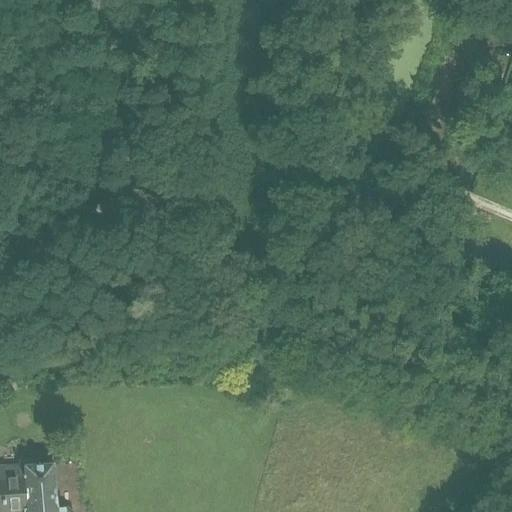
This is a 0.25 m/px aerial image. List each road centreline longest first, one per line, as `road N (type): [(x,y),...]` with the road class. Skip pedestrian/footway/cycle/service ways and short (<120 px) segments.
road 1 (tertiary): [(478,376),(269,314),(197,267),(141,184),(89,0)]
road 2 (track): [(141,184),(0,280)]
